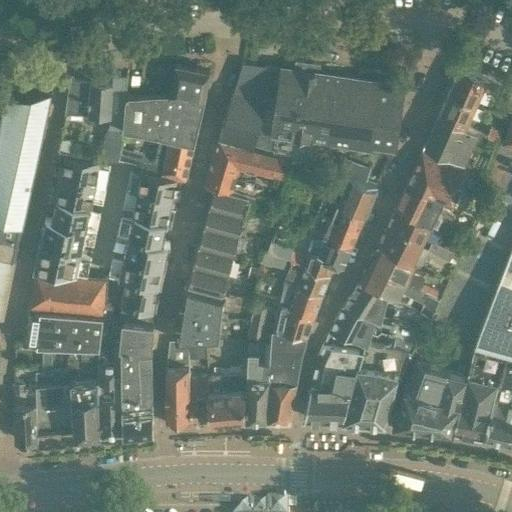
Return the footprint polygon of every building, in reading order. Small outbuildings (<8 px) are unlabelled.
[(278,129),(275,148),(311,153),(314,134),(343,138),(395,145),(404,83),(319,71),(321,62),(298,58),(296,68),(282,66),(273,129),(278,129)] [(240,143),(254,146),(256,139),(274,145),(273,147),(275,148),(278,129),(273,129),(282,66),(244,61),(234,89),(232,88),(217,137),(240,143)] [(178,62),(171,90),(205,97),(213,65),(178,62)] [(461,65),(450,90),(476,103),(488,77),(461,65)] [(65,109),(109,112),(125,113),(126,91),(128,90),(128,72),(112,72),(112,79),(70,78),(65,109)] [(511,96),(511,89),(503,85),(500,92),(511,98),(511,96)] [(205,97),(171,90),(128,90),(126,91),(125,113),(125,124),(145,128),(195,139),(205,97)] [(467,124),(476,103),(450,90),(440,111),(467,124)] [(4,99),(0,125),(0,217),(23,221),(28,201),(35,169),(52,93),(4,99)] [(480,130),(467,124),(440,111),(425,144),(465,160),(480,130)] [(125,113),(109,112),(109,132),(105,131),(102,156),(119,158),(122,133),(124,133),(125,124),(125,113)] [(144,134),(160,138),(155,159),(153,166),(186,175),(195,139),(145,128),(144,134)] [(232,185),(243,189),(250,191),(256,168),(277,173),(282,154),(254,146),(240,143),(217,137),(205,179),(216,182),(231,186),(232,185)] [(409,180),(408,180),(444,198),(453,203),(470,163),(465,160),(425,144),(409,180)] [(67,151),(62,173),(97,181),(102,159),(67,151)] [(277,173),(327,186),(333,167),(282,154),(277,173)] [(346,157),(342,169),(364,177),(368,166),(346,157)] [(143,166),(138,189),(173,197),(178,173),(143,166)] [(333,167),(327,186),(343,190),(340,198),(340,199),(367,209),(378,183),(364,177),(342,169),(333,167)] [(62,173),(58,193),(93,201),(97,181),(62,173)] [(396,204),(432,221),(433,222),(444,198),(408,180),(397,203),(396,204)] [(216,182),(210,203),(237,210),(243,189),(232,185),(231,186),(216,182)] [(138,189),(133,209),(168,216),(173,197),(138,189)] [(58,193),(53,214),(88,222),(93,201),(58,193)] [(323,201),(319,210),(361,226),(367,209),(340,199),(337,206),(323,201)] [(232,229),(237,210),(210,203),(205,222),(232,229)] [(396,204),(387,224),(423,241),(424,239),(432,221),(396,204)] [(133,209),(129,230),(164,238),(168,216),(133,209)] [(319,210),(316,217),(313,224),(327,230),(354,243),(361,226),(319,210)] [(47,214),(42,236),(83,245),(88,222),(53,214),(53,215),(47,214)] [(20,239),(23,221),(0,217),(0,315),(3,316),(20,239)] [(205,222),(200,242),(227,249),(232,229),(205,222)] [(330,272),(336,259),(346,263),(354,243),(327,230),(313,224),(305,246),(308,247),(306,253),(303,261),(330,272)] [(414,259),(423,241),(387,224),(378,241),(379,242),(414,259)] [(129,230),(124,253),(165,262),(170,239),(169,239),(164,238),(129,230)] [(42,236),(35,267),(36,267),(51,267),(78,270),(83,245),(42,236)] [(429,249),(439,254),(444,244),(433,239),(429,249)] [(200,242),(195,261),(221,269),(227,249),(200,242)] [(416,260),(414,259),(379,242),(375,252),(373,251),(370,257),(372,258),(370,263),(404,278),(422,287),(426,278),(411,271),(416,260)] [(511,243),(493,292),(479,325),(474,345),(507,355),(508,351),(511,352),(511,243)] [(444,244),(439,254),(450,259),(455,249),(444,244)] [(293,258),(303,261),(306,253),(293,249),(291,257),(293,258)] [(124,253),(119,274),(129,276),(160,283),(165,262),(124,253)] [(293,258),(285,278),(286,278),(298,283),(297,284),(322,292),(330,272),(303,261),(293,258)] [(195,261),(190,279),(216,288),(221,269),(195,261)] [(361,277),(360,278),(381,289),(395,296),(403,301),(404,299),(399,296),(402,290),(425,301),(430,291),(422,287),(404,278),(370,263),(367,269),(365,268),(362,273),(364,274),(362,278),(361,277)] [(260,269),(251,266),(248,277),(257,279),(260,269)] [(36,267),(30,305),(37,305),(69,308),(104,312),(105,312),(106,304),(107,276),(107,275),(80,273),(80,270),(78,270),(51,267),(36,267)] [(129,276),(121,315),(123,316),(154,319),(160,283),(129,276)] [(190,279),(187,278),(178,338),(189,338),(211,338),(215,293),(216,288),(190,279)] [(321,293),(322,292),(297,284),(298,283),(286,278),(278,301),(314,312),(321,293)] [(358,282),(345,303),(375,316),(374,318),(374,319),(383,323),(393,300),(358,282)] [(412,352),(434,315),(403,301),(395,296),(393,300),(383,323),(374,319),(371,328),(368,342),(371,343),(409,351),(412,352)] [(306,332),(314,312),(278,301),(278,302),(273,325),(286,328),(306,332)] [(301,351),(306,332),(286,328),(273,325),(272,325),(272,334),(264,333),(264,327),(270,306),(254,303),(252,317),(250,333),(249,337),(249,349),(248,371),(246,393),(245,414),(268,413),(290,414),(290,409),(299,365),(301,351)] [(365,341),(368,342),(371,328),(374,319),(374,318),(375,316),(345,303),(343,305),(329,328),(346,334),(360,339),(365,341)] [(29,306),(24,341),(100,344),(104,313),(104,312),(69,308),(37,305),(30,305),(29,306)] [(151,345),(154,319),(123,316),(121,340),(123,340),(124,394),(124,425),(153,422),(151,345)] [(346,334),(343,346),(323,342),(317,354),(313,375),(304,414),(324,415),(344,416),(351,393),(354,381),(365,341),(360,339),(346,334)] [(189,338),(178,338),(174,364),(167,364),(166,421),(190,419),(189,374),(189,338)] [(101,428),(124,425),(124,394),(123,340),(118,340),(118,354),(99,355),(99,377),(101,428)] [(351,393),(344,416),(386,419),(393,395),(397,380),(399,373),(402,374),(409,351),(371,343),(368,342),(365,341),(354,381),(351,393)] [(393,420),(454,426),(468,373),(417,360),(408,386),(405,386),(393,420)] [(52,367),(52,372),(53,381),(36,382),(37,397),(39,426),(74,422),(71,379),(70,366),(68,366),(68,365),(52,367)] [(469,369),(468,373),(454,426),(487,433),(511,439),(511,398),(496,394),(501,379),(469,369)] [(208,373),(189,374),(190,419),(245,414),(246,393),(248,371),(208,373)] [(75,431),(100,428),(101,428),(99,377),(71,379),(74,422),(75,431)] [(39,435),(39,426),(37,397),(25,398),(24,380),(16,381),(16,411),(17,437),(39,435)] [(260,507),(252,499),(238,511),(287,511),(288,500),(268,500),(260,507)]
